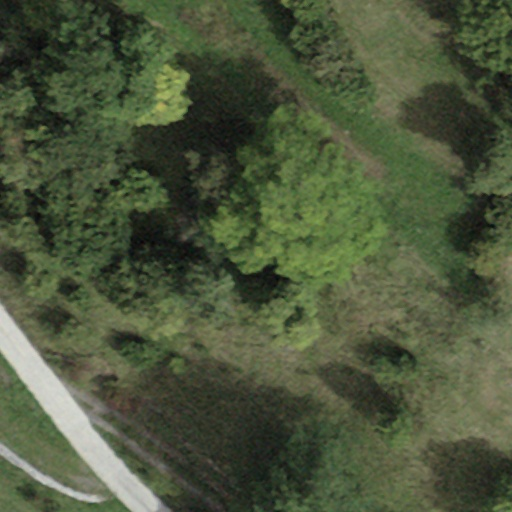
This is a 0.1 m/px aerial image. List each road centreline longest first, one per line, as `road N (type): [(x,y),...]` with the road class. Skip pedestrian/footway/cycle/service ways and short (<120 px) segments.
road 1 (track): [(151,511),(0,326)]
road 2 (track): [(55,402),(112,423),(234,511)]
road 3 (track): [(107,465),(75,478),(0,424)]
